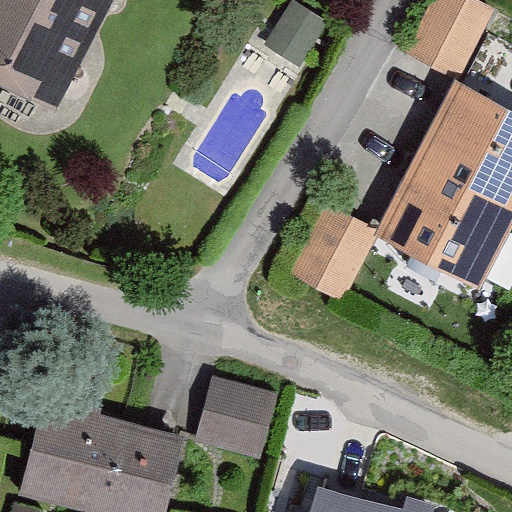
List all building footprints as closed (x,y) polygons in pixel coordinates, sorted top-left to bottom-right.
[(0,0),(0,83),(54,113),(114,0),(0,0)] [(462,0),(450,0),(413,64),(464,94),(505,24),(462,0)] [(300,11),(274,52),(311,76),(338,35),(300,11)] [(511,118),(472,97),(436,168),(511,208),(511,118)] [(511,208),(436,168),(394,246),(494,298),(511,265),(511,264),(511,208)] [(329,211),(292,279),(349,311),(387,242),(329,211)] [(286,399),(221,382),(203,447),(269,464),(286,399)] [(29,505),(58,511),(180,511),(197,447),(112,426),(113,419),(54,404),(29,505)] [(408,511),(323,486),(314,511),(408,511)]
